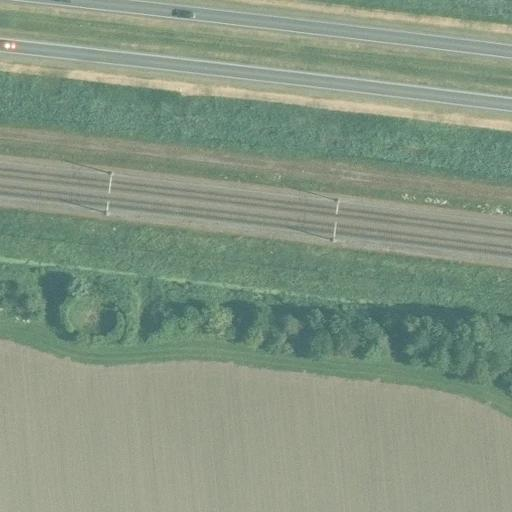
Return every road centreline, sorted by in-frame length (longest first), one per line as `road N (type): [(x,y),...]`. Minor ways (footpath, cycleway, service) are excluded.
road 1 (track): [(0,135),(511,197)]
road 2 (trunk): [(0,46),(511,105)]
road 3 (trunk): [(511,52),(75,0)]
